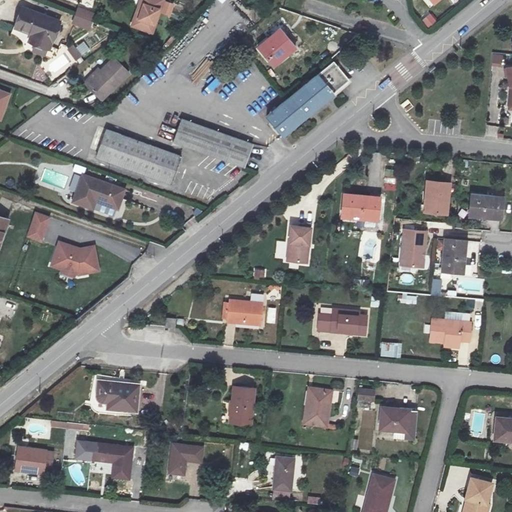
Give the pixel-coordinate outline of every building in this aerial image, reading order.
[(154,0),(137,0),(137,6),(132,5),(129,23),(150,27),(154,0)] [(17,24),(37,32),(42,34),(39,42),(49,45),(58,19),(24,6),(17,24)] [(90,30),(96,12),(78,6),(72,24),(90,30)] [(429,14),(422,20),(428,28),(435,22),(429,14)] [(28,39),(29,34),(15,30),(13,35),(28,39)] [(293,49),(277,31),(257,49),(272,66),(293,49)] [(78,45),(82,54),(90,51),(86,41),(78,45)] [(68,50),(80,63),(86,58),(74,45),(68,50)] [(490,64),(502,67),(505,56),(493,53),(490,64)] [(114,58),(101,71),(87,86),(102,100),(129,72),(114,58)] [(334,61),(267,117),(284,136),(350,80),(334,61)] [(87,86),(101,71),(98,69),(84,83),(87,86)] [(14,95),(0,89),(0,118),(4,120),(14,95)] [(175,144),(245,170),(253,146),(183,121),(175,144)] [(183,158),(107,130),(98,159),(172,186),(183,158)] [(385,169),(384,190),(397,191),(398,169),(385,169)] [(98,201),(120,209),(120,210),(127,191),(86,176),(76,202),(95,209),(98,201)] [(455,185),(432,183),(429,215),(452,216),(455,185)] [(379,197),(345,195),(342,217),(377,220),(379,197)] [(509,198),(477,195),(475,218),(508,220),(509,198)] [(98,201),(95,209),(117,217),(120,209),(98,201)] [(30,211),(22,236),(36,240),(44,215),(30,211)] [(312,228),(290,226),(287,261),(308,263),(312,228)] [(427,232),(404,230),(401,266),(423,268),(427,232)] [(69,243),(55,237),(47,260),(58,264),(62,261),(68,264),(69,268),(73,270),(92,263),(85,242),(75,245),(74,247),(68,245),(69,243)] [(469,275),(471,243),(448,241),(448,244),(448,252),(447,274),(469,275)] [(254,278),(266,278),(266,269),(255,269),(254,278)] [(249,302),(262,303),(263,295),(250,293),(249,302)] [(417,304),(417,295),(402,294),(401,303),(417,304)] [(260,326),(262,303),(249,302),(228,300),(226,322),(260,326)] [(275,324),(277,308),(268,307),(266,323),(275,324)] [(348,310),(333,308),(332,315),(318,314),(317,332),(364,337),(366,317),(357,316),(348,315),(348,310)] [(166,320),(165,329),(174,330),(175,321),(166,320)] [(448,343),(457,344),(458,339),(467,340),(469,323),(431,320),(429,341),(448,343)] [(401,357),(402,343),(381,341),(380,356),(401,357)] [(138,410),(141,383),(99,378),(97,395),(102,400),(108,400),(108,407),(138,410)] [(234,417),(231,416),(230,425),(251,427),(255,390),(234,388),(232,405),(235,405),(234,417)] [(376,390),(359,388),(357,401),(375,403),(376,390)] [(332,392),(313,390),(310,410),(305,410),(303,425),(327,429),(332,392)] [(406,431),(408,408),(379,405),(377,428),(394,429),(406,431)] [(406,431),(394,429),(393,437),(416,439),(419,410),(408,408),(406,431)] [(473,409),(473,413),(480,414),(477,436),(484,437),(487,411),(473,409)] [(511,417),(497,417),(495,440),(511,441),(511,417)] [(167,442),(168,433),(158,432),(157,441),(167,442)] [(358,441),(351,440),(350,449),(357,450),(358,441)] [(92,459),(94,443),(84,442),(82,458),(92,459)] [(131,448),(94,443),(92,459),(112,462),(111,476),(127,479),(131,448)] [(203,447),(173,443),(169,473),(183,475),(186,460),(201,462),(203,447)] [(55,450),(19,446),(16,468),(43,472),(44,467),(52,468),(55,450)] [(294,460),(276,458),(272,490),(290,492),(294,460)] [(375,476),(363,511),(387,511),(396,483),(375,476)] [(463,511),(482,511),(484,506),(488,507),(494,482),(470,476),(464,501),(466,501),(463,511)] [(308,495),(307,503),(320,504),(321,497),(308,495)]
